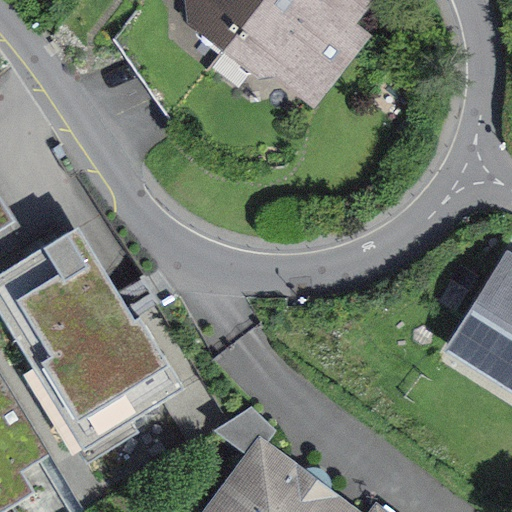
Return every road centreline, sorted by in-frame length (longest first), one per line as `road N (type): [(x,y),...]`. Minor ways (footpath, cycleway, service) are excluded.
road 1 (residential): [(0,13),(145,214),(207,270),(279,276),(350,261),(410,227),(445,197),(468,160)]
road 2 (residential): [(468,160),(478,66),(465,0)]
